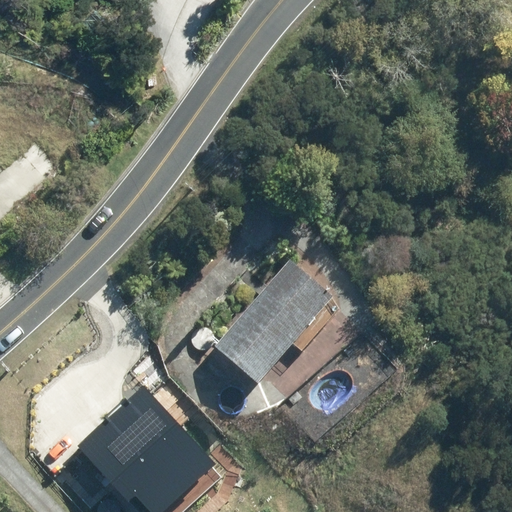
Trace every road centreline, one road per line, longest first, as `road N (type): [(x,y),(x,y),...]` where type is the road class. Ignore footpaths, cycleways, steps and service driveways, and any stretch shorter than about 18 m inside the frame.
road 1 (tertiary): [(0,325),(86,249),(284,0)]
road 2 (unknown): [(0,355),(110,511)]
